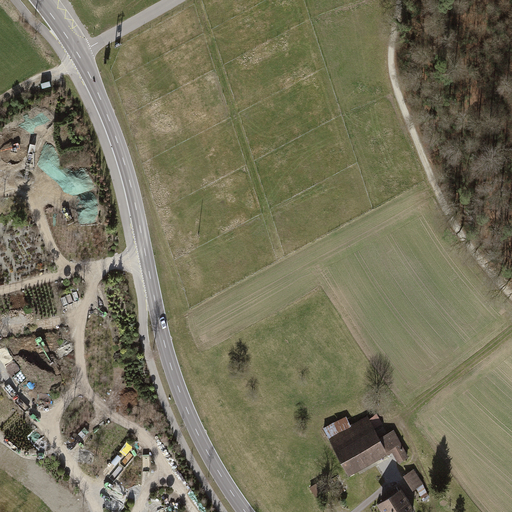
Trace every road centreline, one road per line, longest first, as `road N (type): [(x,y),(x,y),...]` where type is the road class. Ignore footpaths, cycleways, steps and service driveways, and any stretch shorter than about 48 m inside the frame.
road 1 (tertiary): [(246,511),(173,373),(123,160),(78,57)]
road 2 (track): [(402,0),(391,60),(396,86),(460,241),(511,295)]
road 3 (track): [(511,332),(397,421),(414,454),(353,511)]
road 4 (track): [(0,292),(146,259)]
